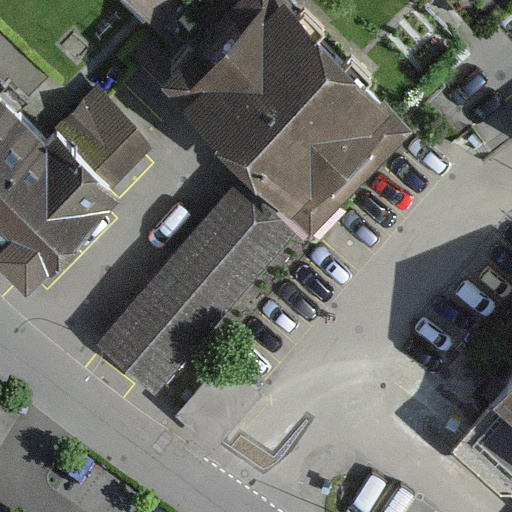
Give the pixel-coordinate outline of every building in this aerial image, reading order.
[(140,0),(161,22),(183,0),(140,0)] [(404,107),(295,0),(233,0),(175,59),(314,197),(404,107)] [(57,133),(0,76),(0,218),(33,250),(143,138),(97,92),(57,133)] [(511,124),(501,135),(511,140),(511,124)] [(298,212),(253,174),(115,334),(159,372),(298,212)] [(511,349),(495,370),(511,385),(511,349)] [(487,454),(503,413),(480,403),(463,444),(487,454)]
